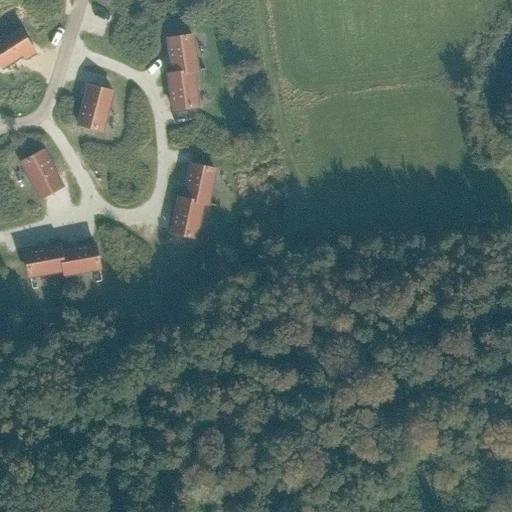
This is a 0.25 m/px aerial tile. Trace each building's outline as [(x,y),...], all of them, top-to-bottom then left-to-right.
[(19,27),(0,38),(0,63),(3,68),(23,55),(25,58),(35,52),(19,27)] [(192,35),(167,39),(172,74),(193,70),(198,70),(192,35)] [(172,74),(167,74),(173,109),(198,105),(193,70),(172,74)] [(88,85),(78,123),(103,130),(113,91),(88,85)] [(44,150),(21,162),(40,197),(63,185),(44,150)] [(183,198),(204,202),(208,203),(216,169),(191,163),(185,188),(183,198)] [(196,237),(204,202),(183,198),(179,197),(171,231),(196,237)] [(95,243),(60,250),(64,270),(65,275),(100,268),(95,243)] [(59,245),(24,252),(29,277),(64,270),(60,250),(59,245)]
